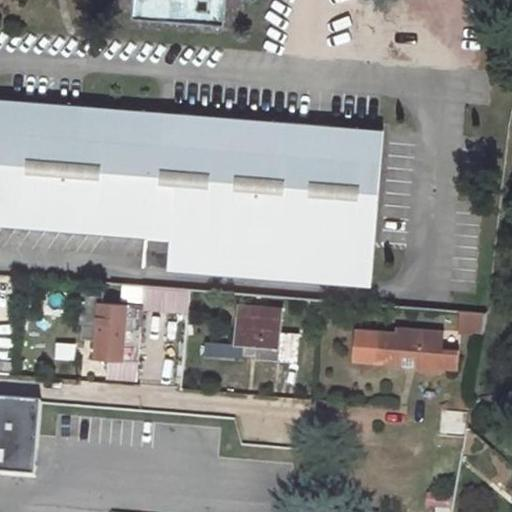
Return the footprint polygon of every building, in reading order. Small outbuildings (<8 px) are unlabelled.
[(0,224),(147,235),(145,261),(143,284),(167,286),(317,299),(444,310),(445,288),(373,281),(380,198),(418,201),(423,147),(384,144),(385,130),(0,99),(0,224)] [(113,258),(111,281),(143,284),(145,261),(113,258)] [(96,340),(95,357),(123,359),(125,329),(141,330),(142,306),(102,302),(102,292),(84,291),(82,323),(94,324),(92,340),(96,340)] [(258,344),(257,356),(296,360),(298,334),(279,333),(281,308),(239,305),(236,342),(258,344)] [(357,328),(354,361),(402,366),(402,356),(417,357),(416,367),(420,372),(440,374),(440,369),(457,370),(459,350),(442,349),(444,331),(397,326),(396,331),(357,328)] [(417,357),(402,356),(402,366),(416,367),(417,357)] [(43,403),(0,400),(0,473),(36,476),(43,403)] [(463,437),(465,424),(468,411),(440,409),(437,435),(463,437)]
